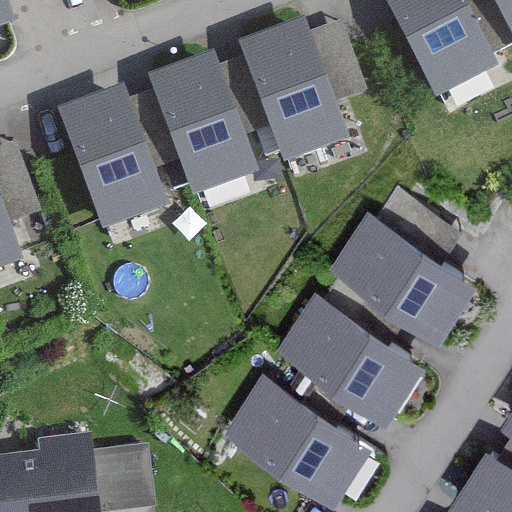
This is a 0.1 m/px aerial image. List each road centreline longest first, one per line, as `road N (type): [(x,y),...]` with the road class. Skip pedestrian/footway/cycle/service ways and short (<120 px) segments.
road 1 (residential): [(234,0),(0,92)]
road 2 (residential): [(511,326),(389,511)]
